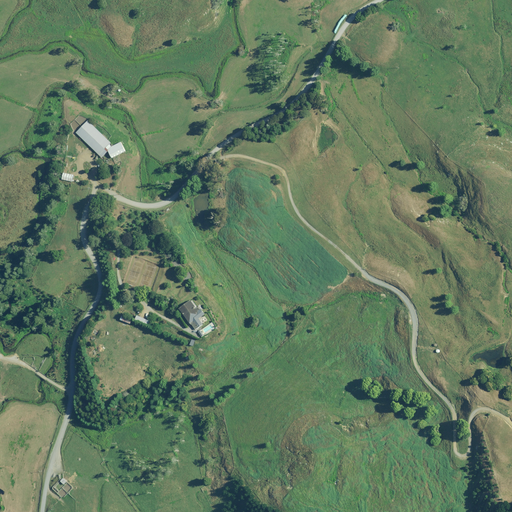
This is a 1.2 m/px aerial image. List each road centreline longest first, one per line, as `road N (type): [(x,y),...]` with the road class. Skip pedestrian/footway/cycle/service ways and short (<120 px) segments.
road 1 (unclassified): [(43,511),(70,412),(74,350),(102,284),(84,223),(97,189),(145,211),(178,198),(216,153),(275,117),(322,73),(361,12),(383,0)]
road 2 (track): [(511,425),(480,410),(468,453),(460,453),(454,416),(420,371),(416,323),(401,293),(312,229),(282,170),(232,157),(203,168)]
